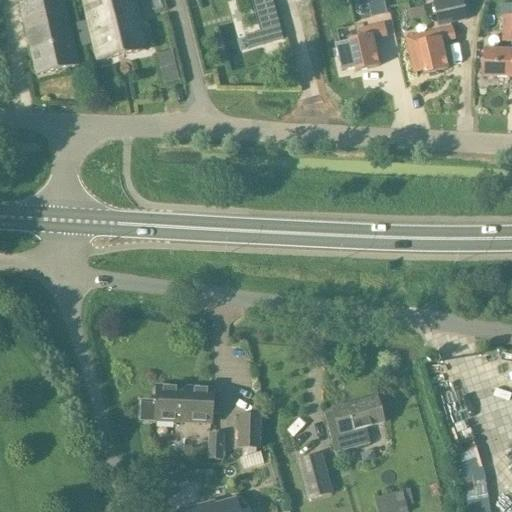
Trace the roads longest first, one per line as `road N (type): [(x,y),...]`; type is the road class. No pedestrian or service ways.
road 1 (unclassified): [(511,335),(106,281),(55,267)]
road 2 (primary): [(59,224),(511,242)]
road 3 (tertiary): [(67,123),(511,147)]
road 4 (unclassified): [(124,511),(55,267)]
